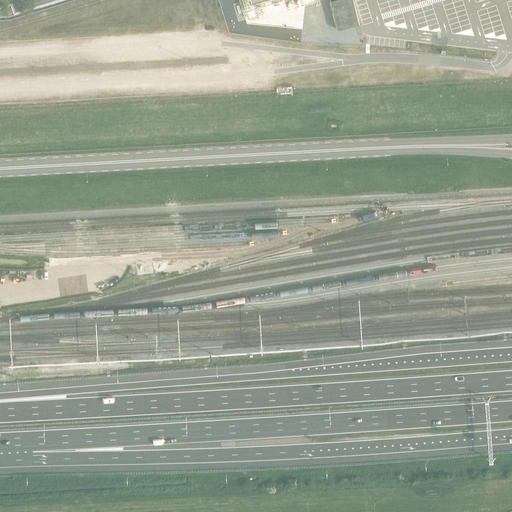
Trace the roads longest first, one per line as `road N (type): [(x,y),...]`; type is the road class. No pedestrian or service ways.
road 1 (motorway): [(511,358),(66,391),(0,404)]
road 2 (motorway): [(511,382),(0,413)]
road 3 (motorway): [(33,441),(143,456),(511,436)]
road 4 (motorway): [(33,441),(511,411)]
road 5 (secondary): [(0,169),(400,147)]
